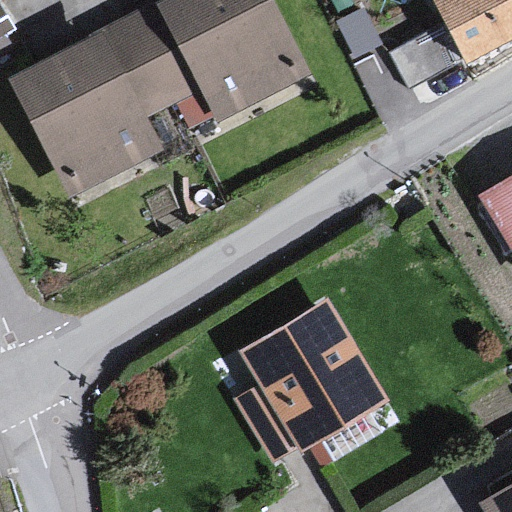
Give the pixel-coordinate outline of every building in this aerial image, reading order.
[(301,61),(269,0),(179,0),(20,81),(69,178),(301,61)] [(398,53),(412,79),(511,24),(511,0),(447,0),(459,20),(437,32),(398,53)] [(511,171),(478,189),(511,253),(511,171)] [(314,298),(232,347),(288,448),(376,405),(314,298)] [(511,511),(511,481),(451,511),(511,511)]
